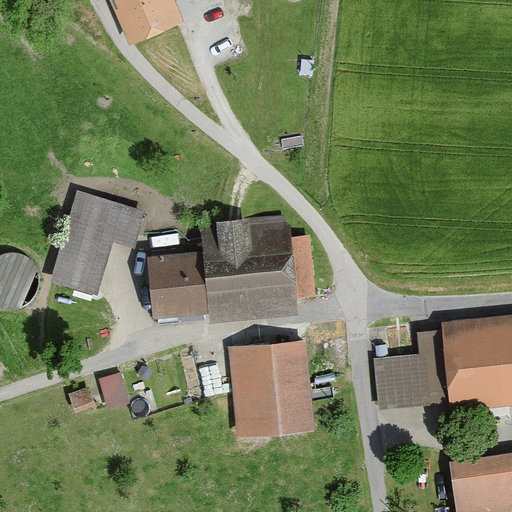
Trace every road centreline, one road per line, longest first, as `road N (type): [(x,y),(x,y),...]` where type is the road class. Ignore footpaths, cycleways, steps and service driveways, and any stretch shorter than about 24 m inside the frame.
road 1 (unclassified): [(98,0),(145,69),(309,212),(334,248),(353,310)]
road 2 (unclassified): [(0,396),(179,326),(353,310)]
road 3 (unclassified): [(353,310),(378,511)]
road 4 (unclassified): [(511,299),(353,310)]
